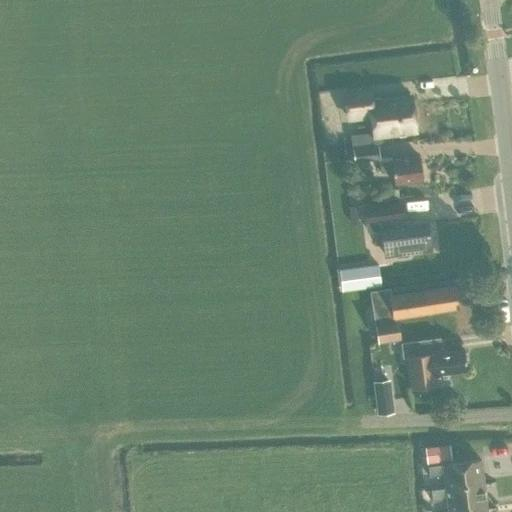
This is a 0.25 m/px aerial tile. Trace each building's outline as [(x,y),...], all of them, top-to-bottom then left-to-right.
[(415,130),(411,95),(370,100),(368,88),(343,92),(347,118),(370,115),(372,135),(415,130)] [(421,179),(418,156),(390,159),(389,156),(378,157),(376,145),(352,148),(354,161),(377,158),(379,172),(391,171),(393,183),(421,179)] [(452,187),(429,193),(433,209),(456,203),(452,187)] [(398,198),(397,189),(369,193),(370,202),(398,198)] [(391,208),(390,201),(366,204),(367,211),(369,228),(380,227),(384,255),(392,254),(396,258),(407,256),(410,252),(430,249),(426,219),(393,224),(391,208)] [(457,307),(454,285),(390,295),(389,287),(369,290),(377,342),(399,338),(396,316),(457,307)] [(434,353),(432,339),(401,343),(402,357),(409,356),(412,387),(434,384),(434,378),(447,376),(447,372),(466,370),(463,350),(434,353)] [(394,413),(390,379),(372,381),(377,415),(394,413)] [(439,461),(437,446),(424,448),(426,462),(439,461)] [(444,487),(482,483),(480,459),(427,466),(428,476),(436,475),(435,472),(442,471),(444,487)] [(485,507),(482,483),(444,487),(430,489),(431,500),(439,499),(439,495),(445,494),(447,511),(485,507)]
